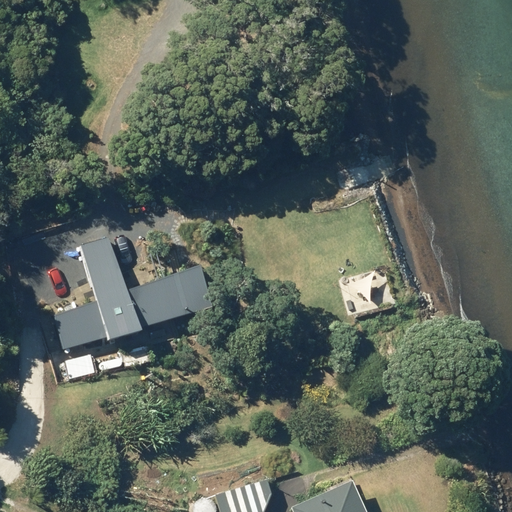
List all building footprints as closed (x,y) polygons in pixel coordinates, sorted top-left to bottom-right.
[(43,262),(84,252),(75,219),(34,230),(43,262)] [(92,259),(121,333),(168,315),(140,241),(92,259)] [(388,309),(378,272),(342,281),(351,318),(388,309)] [(86,375),(119,363),(111,342),(78,354),(86,375)] [(209,497),(214,511),(260,511),(266,498),(262,481),(209,497)] [(360,511),(347,482),(285,510),(285,511),(360,511)]
